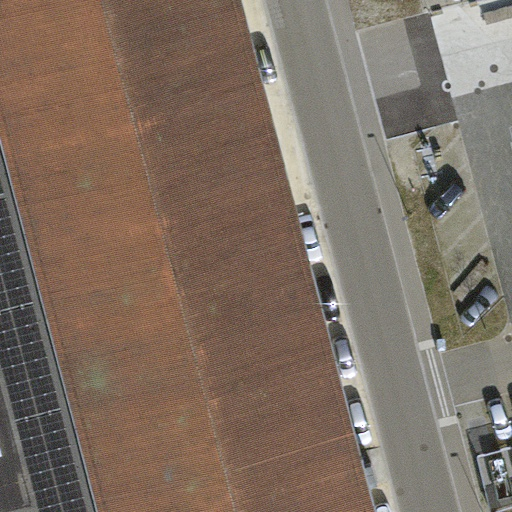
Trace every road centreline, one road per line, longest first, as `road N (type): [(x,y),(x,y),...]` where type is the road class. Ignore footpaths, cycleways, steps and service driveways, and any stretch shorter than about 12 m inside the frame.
road 1 (residential): [(435,511),(303,0)]
road 2 (unknown): [(511,185),(467,0)]
